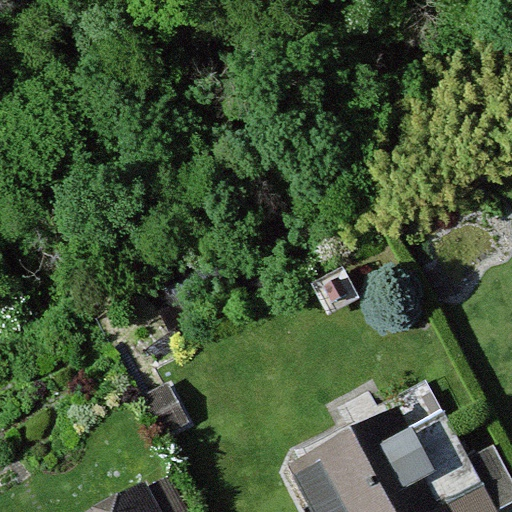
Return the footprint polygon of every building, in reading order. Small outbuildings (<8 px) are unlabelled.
[(342,266),(310,283),(328,316),(360,299),(342,266)] [(167,387),(144,399),(163,437),(187,425),(167,387)] [(399,411),(293,465),(317,511),(429,511),(452,501),(457,511),(494,511),(493,510),(469,462),(445,417),(411,435),(399,411)] [(511,484),(494,449),(469,462),(493,510),(511,499),(511,484)] [(157,511),(145,489),(90,511),(157,511)]
